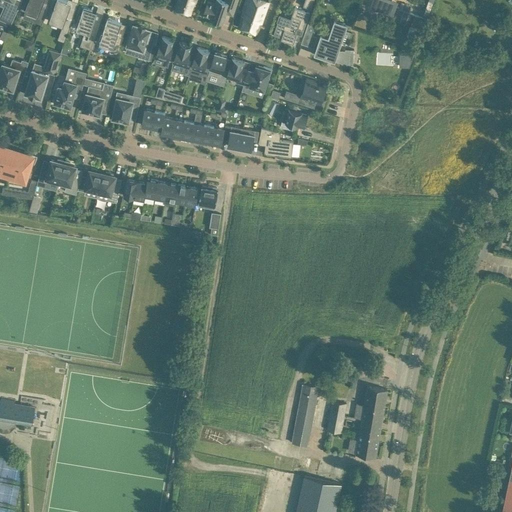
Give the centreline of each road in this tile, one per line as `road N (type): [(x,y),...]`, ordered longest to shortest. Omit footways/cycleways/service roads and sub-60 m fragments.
road 1 (residential): [(0,112),(126,150),(222,167),(329,179),(341,170),(351,80),(126,0)]
road 2 (tertiary): [(389,511),(410,374),(511,160)]
road 3 (track): [(231,168),(188,447),(201,466),(261,472)]
